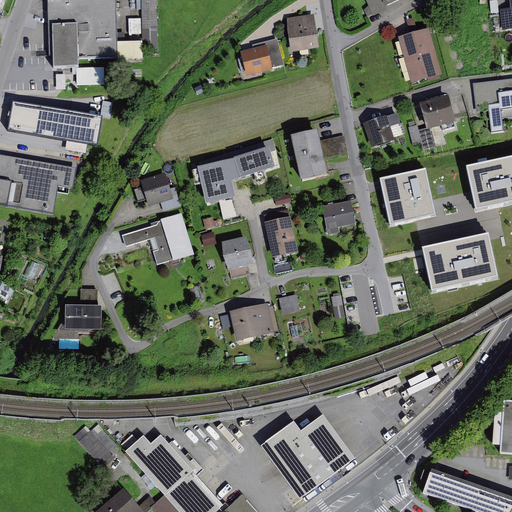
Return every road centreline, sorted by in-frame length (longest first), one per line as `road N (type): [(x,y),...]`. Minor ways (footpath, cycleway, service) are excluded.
road 1 (residential): [(386,284),(329,0)]
road 2 (primary): [(382,473),(457,406),(511,336)]
